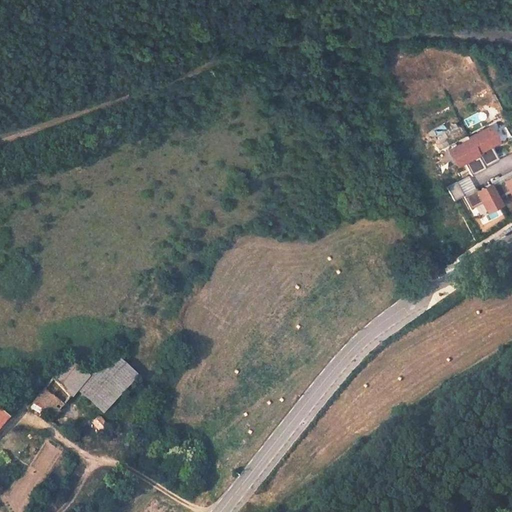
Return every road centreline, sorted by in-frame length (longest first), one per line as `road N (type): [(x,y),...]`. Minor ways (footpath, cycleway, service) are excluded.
road 1 (unclassified): [(511,40),(421,36),(262,46),(0,136)]
road 2 (secondary): [(511,234),(368,337),(224,511)]
road 3 (track): [(195,511),(106,455),(79,452),(16,417)]
